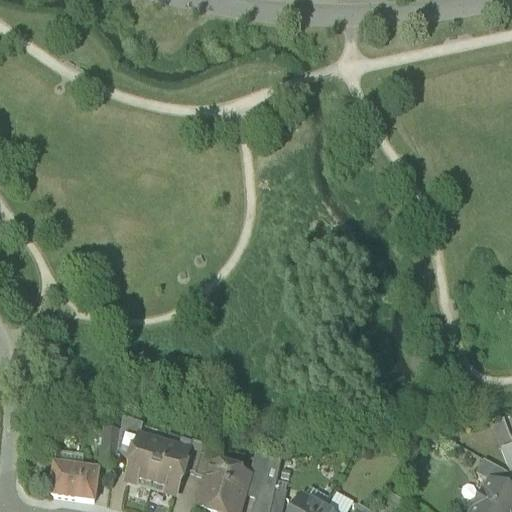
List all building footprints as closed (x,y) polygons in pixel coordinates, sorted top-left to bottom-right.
[(117,455),(134,459),(139,442),(143,429),(122,421),(120,435),(117,455)] [(99,469),(115,471),(117,455),(120,435),(105,433),(99,469)] [(126,486),(151,493),(164,449),(139,442),(134,459),(126,486)] [(183,475),(195,478),(203,449),(194,447),(192,446),(189,457),(183,475)] [(511,447),(501,451),(511,479),(511,447)] [(189,457),(164,449),(151,493),(176,501),(183,475),(189,457)] [(215,452),(203,449),(195,478),(194,480),(206,483),(210,470),(211,470),(215,452)] [(244,499),(256,503),(270,463),(254,461),(248,481),(249,481),(244,499)] [(269,511),(280,464),(270,463),(256,503),(253,511),(269,511)] [(475,478),(486,484),(494,469),(483,464),(475,478)] [(50,500),(94,506),(98,476),(55,469),(50,500)] [(489,485),(507,495),(511,486),(511,479),(494,469),(486,484),(489,486),(489,485)] [(197,511),(239,511),(244,499),(249,481),(248,481),(211,470),(210,470),(206,483),(197,511)] [(473,511),(511,511),(511,501),(507,498),(508,496),(507,495),(489,485),(489,486),(473,511)] [(270,511),(283,511),(287,497),(275,494),(270,511)] [(320,511),(301,501),(295,511),(320,511)]
